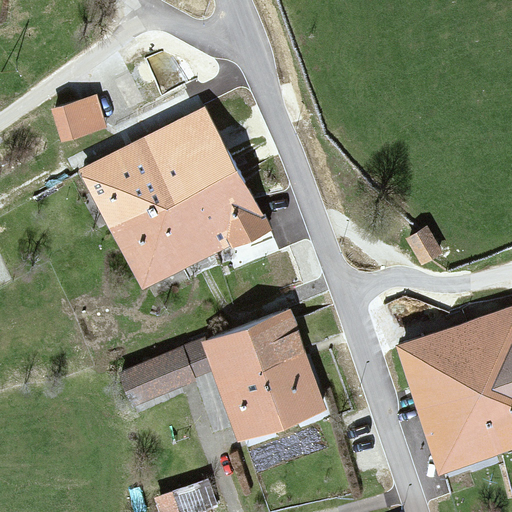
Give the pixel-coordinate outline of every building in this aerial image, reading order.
[(94,96),(50,107),(57,138),(102,127),(94,96)] [(202,109),(77,170),(136,289),(261,227),(202,109)] [(439,256),(423,228),(407,237),(423,265),(439,256)] [(319,413),(285,309),(124,372),(133,400),(213,369),(236,440),(319,413)] [(511,309),(400,346),(441,472),(511,449),(511,309)]
